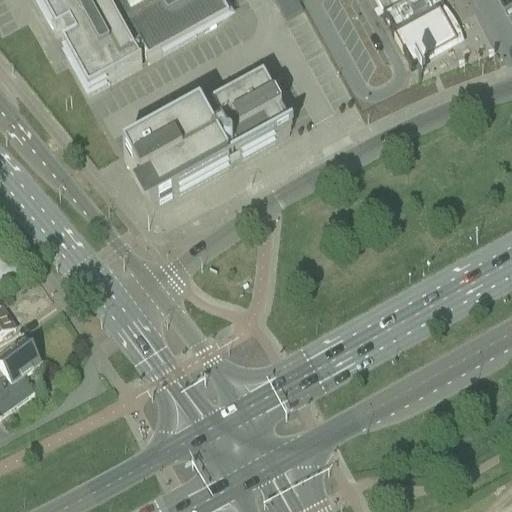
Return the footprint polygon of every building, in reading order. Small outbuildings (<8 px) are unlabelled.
[(32,0),(51,33),(56,42),(59,40),(60,40),(66,51),(65,51),(62,53),(67,62),(87,100),(142,72),(141,70),(139,71),(132,57),(139,53),(147,67),(145,68),(146,69),(216,31),(229,24),(226,19),(215,0),(32,0)] [(370,0),(379,15),(377,15),(380,21),(381,20),(383,22),(382,22),(392,41),(393,41),(402,58),(402,57),(409,69),(408,69),(410,74),(429,65),(428,63),(456,47),(455,44),(454,44),(447,30),(445,28),(442,26),(440,25),(436,25),(436,17),(443,14),(434,0),(370,0)] [(153,148),(123,164),(127,171),(133,183),(141,197),(150,192),(160,211),(181,200),(208,185),(235,170),(262,155),(284,143),(274,124),(281,120),(274,106),(267,94),(263,87),(233,103),(211,116),(214,122),(204,128),(200,122),(179,133),(153,148)] [(0,314),(0,345),(2,344),(4,345),(9,342),(10,339),(14,337),(0,314)] [(24,351),(3,366),(0,367),(0,379),(3,384),(0,386),(0,423),(33,400),(22,384),(38,372),(24,351)]
